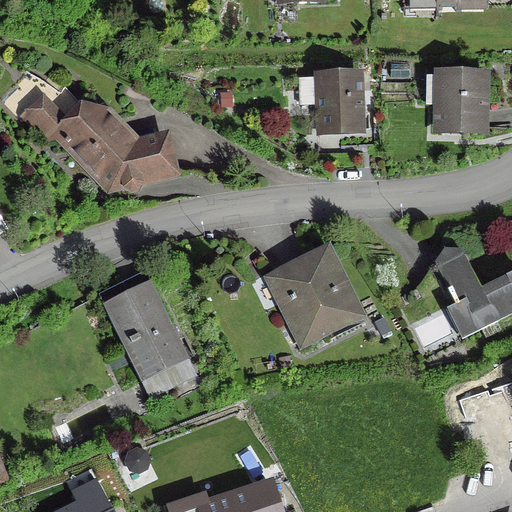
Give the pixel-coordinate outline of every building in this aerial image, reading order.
[(360,130),(358,78),(315,79),(317,132),(360,130)] [(434,130),(483,131),(484,80),(441,79),(425,79),(425,105),(434,105),(434,130)] [(136,181),(171,173),(163,140),(134,147),(108,120),(100,127),(83,109),(56,134),(53,131),(56,128),(34,105),(21,118),(46,144),(55,135),(109,192),(124,188),(129,191),(134,190),(137,185),(136,181)] [(289,325),(299,347),(360,317),(327,249),(277,274),(285,290),(283,291),(286,298),(288,297),(291,304),(300,300),(307,317),(289,325)] [(511,273),(479,290),(459,252),(442,251),(433,266),(453,306),(444,310),(460,341),(496,322),(494,320),(511,310),(511,273)] [(187,360),(148,282),(100,306),(139,383),(187,360)] [(111,511),(111,510),(109,511),(95,483),(70,496),(75,506),(64,511),(111,511)] [(277,511),(269,485),(203,507),(204,511),(201,511),(277,511)]
